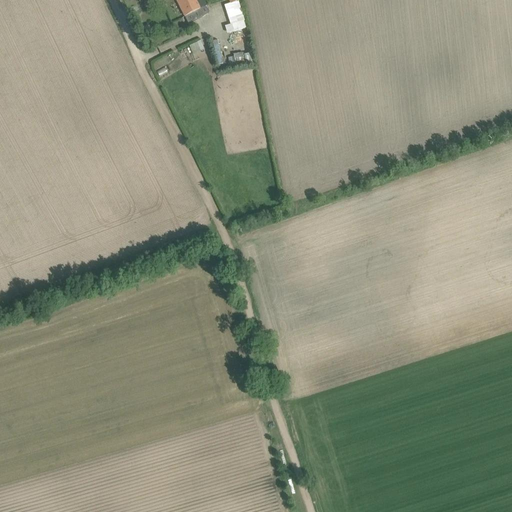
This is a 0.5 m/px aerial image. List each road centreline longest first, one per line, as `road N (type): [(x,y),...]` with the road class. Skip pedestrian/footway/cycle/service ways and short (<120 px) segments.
road 1 (track): [(225,232),(308,511)]
road 2 (track): [(225,232),(0,316)]
road 3 (track): [(124,25),(225,232)]
